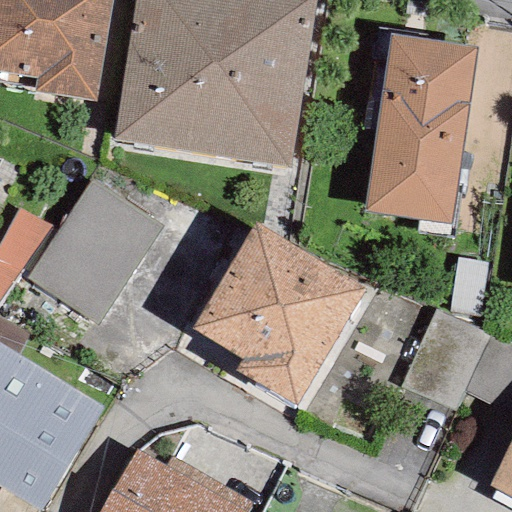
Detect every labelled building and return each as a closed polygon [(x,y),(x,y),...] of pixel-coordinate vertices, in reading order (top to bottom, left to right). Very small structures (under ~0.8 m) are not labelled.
[(90,101),(105,0),(0,0),(0,70),(48,77),(45,94),(90,101)] [(285,160),(307,17),(196,0),(144,0),(125,133),(285,160)] [(444,224),(467,64),(396,53),(375,213),(444,224)] [(98,327),(161,230),(93,186),(31,282),(98,327)] [(0,294),(45,231),(16,211),(0,241),(0,294)] [(293,407),(355,305),(257,246),(208,328),(263,361),(251,381),(293,407)] [(479,319),(486,265),(457,261),(450,315),(479,319)] [(511,344),(483,335),(436,311),(403,385),(456,413),(466,394),(511,415),(511,344)] [(0,479),(29,497),(77,419),(0,371),(0,479)] [(511,467),(500,491),(511,496),(511,467)] [(207,511),(141,474),(119,511),(207,511)]
